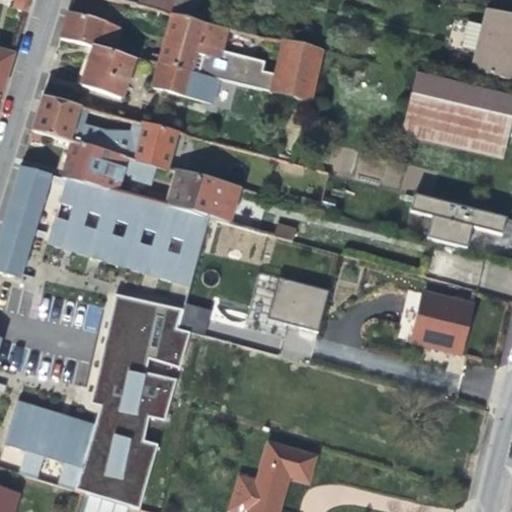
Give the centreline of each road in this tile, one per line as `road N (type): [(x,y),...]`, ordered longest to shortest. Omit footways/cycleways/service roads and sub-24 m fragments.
road 1 (residential): [(46,0),(0,162)]
road 2 (tertiary): [(511,387),(483,511)]
